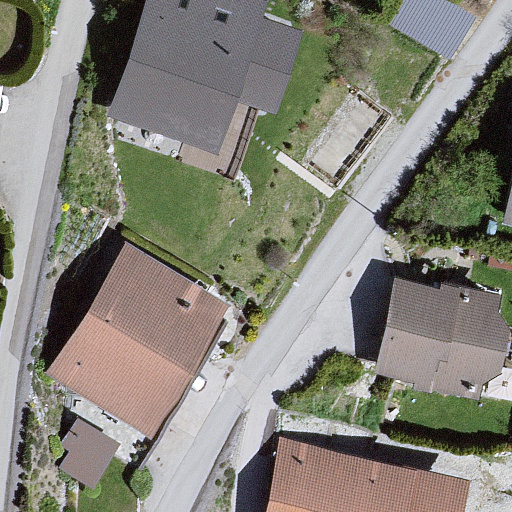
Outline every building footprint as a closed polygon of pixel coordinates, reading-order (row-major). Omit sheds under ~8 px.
[(143,0),(105,109),(214,147),(233,93),(274,108),(302,27),(262,13),(266,0),(143,0)] [(458,43),(473,0),(403,0),(396,21),(458,43)] [(511,115),(489,221),(511,225),(511,115)] [(210,302),(113,243),(34,373),(136,433),(210,302)] [(386,279),(363,368),(465,396),(488,301),(386,279)] [(445,511),(453,478),(272,437),(254,511),(445,511)]
